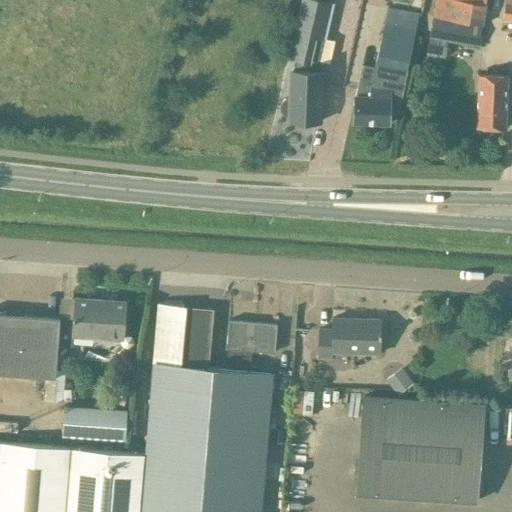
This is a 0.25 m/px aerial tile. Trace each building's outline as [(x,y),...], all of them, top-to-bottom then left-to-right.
[(294,68),(289,68),(288,93),(285,96),(284,100),(285,105),(288,108),(288,120),(321,120),(322,68),(310,68),(310,61),(312,61),(317,37),(326,39),(334,4),(316,0),(305,0),(293,57),(294,57),(294,68)] [(445,58),(448,42),(478,47),(482,25),(483,25),(486,4),(486,0),(435,0),(433,16),(427,55),(445,58)] [(511,21),(511,0),(505,0),(503,20),(511,21)] [(388,8),(374,69),(406,76),(419,13),(410,12),(388,8)] [(506,128),(508,74),(479,73),(477,127),(506,128)] [(390,123),(391,84),(371,84),(370,96),(354,96),(353,122),(390,123)] [(60,317),(58,346),(73,347),(74,335),(123,338),(126,301),(76,298),(74,318),(60,317)] [(0,511),(261,511),(273,373),(205,367),(209,318),(182,316),(184,305),(158,303),(153,363),(145,453),(0,440),(0,511)] [(0,373),(56,377),(58,346),(60,317),(0,312),(0,373)] [(380,353),(381,319),(333,317),(332,329),(319,329),(318,357),(332,357),(333,352),(380,353)] [(229,319),(227,348),(274,352),(277,324),(229,319)] [(291,411),(309,412),(310,399),(354,401),(355,392),(292,390),(291,411)] [(477,501),(484,404),(363,395),(356,492),(477,501)] [(62,435),(123,440),(125,411),(64,407),(62,435)]
